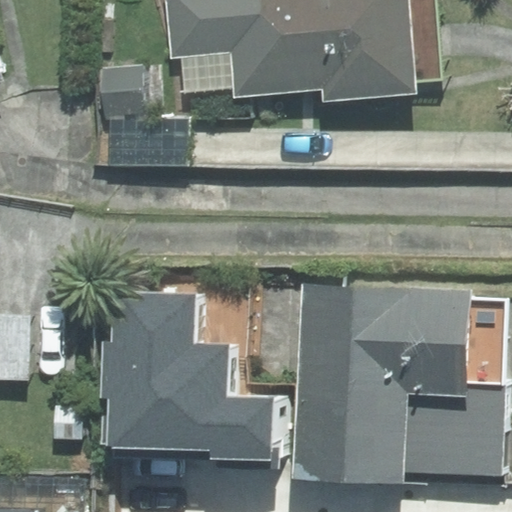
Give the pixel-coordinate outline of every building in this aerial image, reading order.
[(167,0),(172,58),(182,57),(184,91),(233,87),(234,97),(322,90),(323,102),(417,95),(416,82),(442,79),(435,0),(167,0)] [(189,164),(190,118),(110,117),(110,163),(189,164)] [(471,292),(305,285),(297,473),(403,477),(404,470),(500,474),(507,301),(471,299),(471,292)] [(204,341),(205,292),(105,290),(102,447),(210,448),(210,458),(270,459),(270,455),(287,455),(288,396),(240,395),(241,342),(204,341)] [(30,317),(0,316),(0,379),(28,380),(30,317)]
